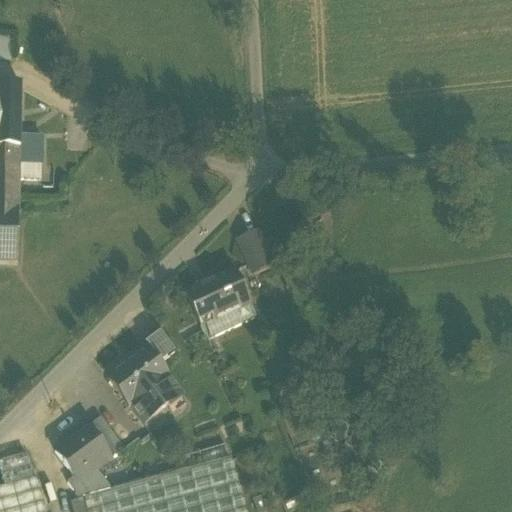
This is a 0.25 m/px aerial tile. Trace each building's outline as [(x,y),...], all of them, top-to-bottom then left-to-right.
[(0,39),(0,62),(8,62),(9,40),(0,39)] [(0,88),(0,265),(17,266),(20,88),(0,88)] [(235,243),(252,279),(277,267),(260,231),(235,243)] [(220,282),(211,286),(210,283),(195,290),(196,293),(183,299),(194,323),(195,323),(199,332),(248,309),(233,276),(220,282)] [(161,337),(145,349),(159,369),(175,357),(161,337)] [(159,369),(145,349),(144,350),(133,359),(130,361),(132,364),(109,381),(130,410),(169,382),(159,369)] [(169,382),(130,410),(141,427),(167,409),(165,406),(177,397),(179,400),(181,399),(169,382)] [(56,456),(79,486),(111,461),(88,431),(56,456)] [(240,511),(227,463),(70,505),(72,511),(240,511)] [(43,511),(35,482),(0,491),(0,511),(43,511)]
